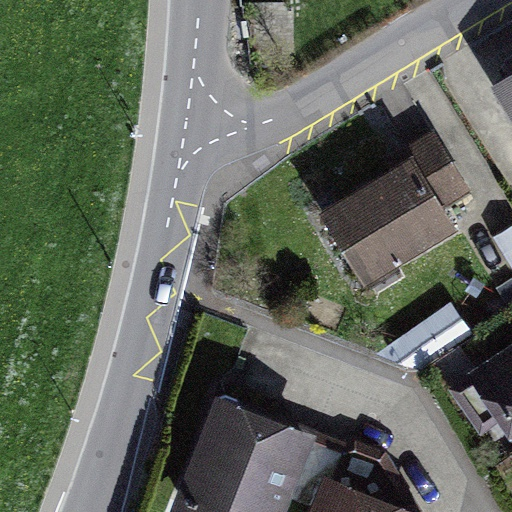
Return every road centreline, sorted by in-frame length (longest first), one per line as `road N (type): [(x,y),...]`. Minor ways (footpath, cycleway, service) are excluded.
road 1 (unclassified): [(94,511),(157,290),(185,125)]
road 2 (residential): [(185,125),(236,126),(299,110),(480,0)]
road 3 (unclassified): [(185,125),(200,0)]
